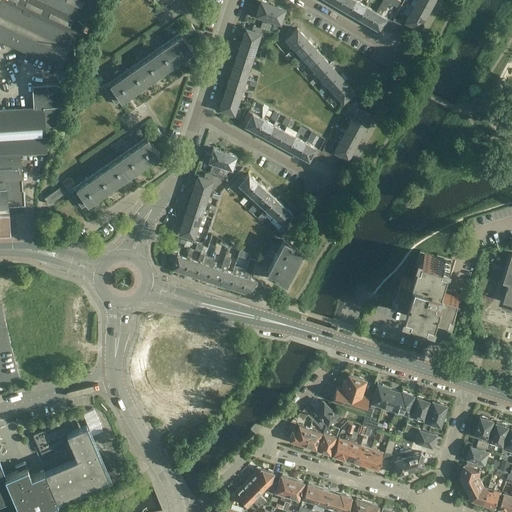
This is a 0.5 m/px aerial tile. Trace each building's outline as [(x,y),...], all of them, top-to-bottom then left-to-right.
[(90,22),(41,0),(0,0),(0,40),(73,74),(90,22)] [(41,0),(90,22),(96,0),(41,0)] [(340,0),(337,6),(347,12),(354,0),(340,0)] [(354,0),(347,12),(358,18),(365,5),(356,0),(354,0)] [(382,25),(385,27),(389,19),(380,14),(383,9),(384,10),(389,2),(386,0),(381,0),(375,11),(368,24),(379,30),(382,25)] [(417,0),(411,11),(424,18),(430,7),(417,0)] [(256,15),(267,19),(271,5),(260,1),(256,15)] [(271,5),(267,19),(279,22),(283,9),(271,5)] [(358,18),(368,24),(375,11),(365,5),(358,18)] [(411,11),(406,20),(406,21),(412,24),(418,28),(424,18),(411,11)] [(394,18),(388,28),(404,38),(412,24),(406,21),(406,20),(403,19),(402,22),(394,18)] [(245,28),(241,40),(255,44),(260,29),(252,26),(250,30),(245,28)] [(283,36),(294,48),(304,38),(296,29),(292,32),(289,30),(283,36)] [(181,34),(110,84),(112,87),(114,90),(117,93),(119,97),(121,100),(192,50),(181,34)] [(294,48),(302,56),(312,47),(304,38),(294,48)] [(241,40),(237,51),(251,56),(255,44),(241,40)] [(302,56),(310,65),(320,56),(312,47),(302,56)] [(237,51),(234,63),(248,67),(251,56),(237,51)] [(310,65),(318,74),(328,64),(320,56),(310,65)] [(234,63),(230,74),(244,78),(248,67),(234,63)] [(318,74),(326,83),(336,73),(328,64),(318,74)] [(326,83),(334,92),(344,82),(336,73),(326,83)] [(230,74),(227,85),(241,90),(244,78),(230,74)] [(344,82),(334,92),(345,104),(351,98),(349,95),(353,91),(344,82)] [(0,206),(7,206),(7,205),(24,204),(23,189),(22,189),(20,154),(46,152),(44,125),(55,124),(61,105),(67,89),(56,84),(32,85),(33,108),(0,109),(0,206)] [(227,85),(223,97),(237,101),(241,90),(227,85)] [(237,101),(223,97),(219,109),(225,110),(224,114),(232,117),(237,101)] [(358,108),(352,119),(364,126),(370,115),(358,108)] [(245,126),(256,132),(263,119),(248,111),(244,119),(247,121),(245,126)] [(256,132),(266,137),(273,125),(263,119),(256,132)] [(352,119),(346,130),(359,137),(364,126),(352,119)] [(266,137),(277,143),(284,130),(273,125),(266,137)] [(277,143),(287,149),(294,136),(284,130),(277,143)] [(346,130),(340,140),(353,147),(359,137),(346,130)] [(287,149),(298,154),(304,142),(294,136),(287,149)] [(147,138),(76,188),(78,191),(80,194),(83,198),(85,201),(87,204),(159,154),(147,138)] [(340,140),(335,150),(335,151),(341,154),(347,158),(353,147),(340,140)] [(311,155),(314,157),(319,149),(304,142),(298,154),(308,160),(311,155)] [(208,161),(220,165),(225,151),(213,147),(208,161)] [(323,147),(317,159),(333,167),(341,154),(335,151),(335,150),(332,149),(331,152),(323,147)] [(225,151),(220,165),(232,169),(237,155),(225,151)] [(198,174),(194,186),(208,191),(213,176),(213,175),(212,175),(205,173),(203,176),(198,174)] [(235,182),(248,193),(258,182),(248,173),(244,178),(241,175),(235,182)] [(65,191),(74,185),(69,177),(60,183),(65,191)] [(248,193),(256,201),(266,190),(258,182),(248,193)] [(194,186),(190,198),(205,202),(208,191),(194,186)] [(256,201),(265,209),(275,198),(266,190),(256,201)] [(190,198),(186,209),(201,214),(205,202),(190,198)] [(265,209),(274,217),(284,206),(275,198),(265,209)] [(284,206),(274,217),(286,228),(292,221),(289,219),(293,214),(284,206)] [(186,209),(183,220),(197,225),(201,214),(186,209)] [(0,237),(12,236),(11,225),(10,214),(0,214),(0,237)] [(197,225),(183,220),(179,232),(193,237),(197,225)] [(302,249),(283,240),(277,252),(273,259),(267,272),(285,281),(292,269),(295,262),(302,249)] [(184,271),(195,275),(200,262),(198,261),(190,258),(192,251),(189,249),(186,257),(188,258),(184,271)] [(397,285),(392,300),(408,305),(407,309),(437,318),(438,314),(446,317),(454,319),(459,305),(457,304),(460,295),(453,293),(440,289),(442,284),(444,284),(452,259),(437,254),(437,256),(420,251),(415,267),(417,267),(415,275),(418,276),(416,281),(402,277),(399,286),(397,285)] [(172,268),(184,271),(188,258),(186,257),(172,253),(170,261),(174,262),(172,268)] [(195,275),(206,279),(211,265),(209,265),(201,262),(204,254),(200,253),(198,261),(200,262),(195,275)] [(511,253),(503,281),(509,283),(503,300),(511,302),(511,253)] [(218,283),(229,286),(234,273),(232,272),(227,270),(231,259),(224,256),(220,268),(222,269),(218,283)] [(206,279),(218,283),(222,269),(220,268),(215,267),(217,263),(214,262),(215,258),(212,257),(209,265),(211,265),(206,279)] [(245,276),(241,290),(252,294),(257,280),(250,278),(256,260),(249,258),(244,276),(245,276)] [(229,286),(241,290),(245,276),(244,276),(235,273),(238,265),(234,264),(232,272),(234,273),(229,286)] [(32,286),(32,288),(0,284),(0,315),(1,315),(14,316),(0,319),(5,320),(8,320),(8,324),(15,322),(17,335),(27,336),(30,308),(36,306),(32,286)] [(66,302),(38,300),(34,355),(0,352),(0,376),(40,379),(41,368),(83,371),(84,352),(57,350),(60,304),(82,306),(83,293),(66,292),(66,302)] [(141,369),(135,389),(207,413),(224,359),(249,367),(255,346),(171,319),(154,373),(141,369)] [(336,386),(331,400),(364,410),(368,397),(361,394),(365,379),(348,374),(347,379),(344,378),(341,388),(336,386)] [(371,401),(382,405),(388,387),(377,384),(371,401)] [(382,405),(395,409),(401,392),(388,387),(382,405)] [(413,394),(401,390),(401,392),(395,409),(407,413),(413,394)] [(411,414),(422,418),(428,400),(416,397),(411,414)] [(342,416),(337,412),(336,413),(323,401),(315,410),(327,422),(333,417),(337,421),(342,416)] [(421,427),(427,430),(430,422),(439,425),(445,405),(439,403),(438,403),(432,401),(426,419),(424,418),(421,427)] [(362,425),(367,426),(372,408),(367,407),(362,425)] [(95,411),(84,415),(91,431),(102,427),(95,411)] [(479,439),(477,445),(486,448),(487,445),(489,440),(487,439),(493,420),(481,416),(475,433),(482,436),(481,440),(479,439)] [(0,511),(12,511),(18,510),(19,511),(32,511),(57,501),(56,498),(108,476),(86,423),(74,428),(69,417),(32,433),(40,453),(70,440),(76,456),(44,470),(30,475),(27,467),(5,476),(0,465),(0,511)] [(490,442),(495,444),(495,443),(502,445),(508,426),(497,423),(491,441),(490,442)] [(289,439),(304,444),(309,428),(298,424),(296,431),(292,430),(289,439)] [(323,432),(317,449),(329,452),(334,436),(327,433),(329,425),(325,424),(323,432)] [(309,428),(304,444),(315,448),(321,431),(309,428)] [(415,440),(431,445),(435,434),(419,429),(415,440)] [(376,433),(373,440),(381,444),(384,436),(376,433)] [(404,449),(410,470),(424,466),(420,451),(412,454),(410,447),(412,441),(390,433),(388,441),(394,443),(395,443),(402,445),(404,449)] [(333,454),(344,458),(344,457),(350,437),(345,436),(344,440),(339,438),(333,454)] [(349,459),(355,461),(360,445),(354,443),(355,439),(350,437),(344,457),(349,458),(349,459)] [(391,454),(394,443),(388,441),(382,457),(391,460),(392,454),(391,454)] [(361,462),(366,464),(371,448),(360,445),(355,461),(361,463),(361,462)] [(486,448),(477,445),(476,447),(471,445),(468,457),(486,463),(490,450),(486,449),(486,448)] [(371,448),(366,464),(371,465),(371,466),(376,468),(376,467),(377,467),(382,452),(371,448)] [(410,470),(404,449),(399,451),(401,457),(393,459),(398,473),(410,470)] [(461,476),(466,487),(482,478),(479,474),(481,470),(474,467),(476,462),(468,460),(466,465),(464,464),(461,476)] [(255,471),(250,476),(262,488),(270,480),(273,472),(256,467),(255,471)] [(280,499),(285,500),(292,478),(287,476),(287,475),(282,474),(282,475),(280,474),(275,491),(282,493),(280,499)] [(250,476),(242,484),(261,504),(262,504),(263,505),(267,501),(258,493),(262,488),(250,476)] [(284,505),(282,509),(287,510),(291,496),(298,498),(303,481),(302,481),(302,480),(297,478),(297,479),(292,478),(285,500),(284,505)] [(472,499),(483,502),(489,485),(484,484),(482,478),(466,487),(472,499)] [(301,499),(313,503),(318,486),(313,485),(314,484),(308,482),(308,483),(307,483),(301,499)] [(489,485),(483,502),(495,506),(500,489),(494,487),(495,484),(490,483),(489,485)] [(234,492),(241,500),(246,505),(251,500),(259,507),(261,504),(242,484),(234,492)] [(313,503),(324,506),(330,489),(323,487),(323,488),(318,486),(313,503)] [(499,507),(507,510),(508,508),(511,509),(511,506),(511,488),(511,493),(504,491),(499,507)] [(329,511),(334,511),(335,510),(340,493),(339,493),(335,492),(336,491),(330,489),(324,506),(331,509),(329,511)] [(233,497),(227,491),(224,494),(227,497),(226,498),(231,504),(231,503),(232,503),(233,497)] [(335,510),(334,511),(339,511),(341,511),(346,511),(351,497),(350,496),(340,492),(339,493),(340,493),(335,510)] [(363,511),(367,501),(362,499),(360,500),(355,498),(350,511),(363,511)] [(375,511),(378,505),(373,504),(372,502),(367,501),(363,511),(375,511)] [(228,511),(240,511),(241,511),(242,506),(232,503),(231,503),(231,504),(230,508),(228,511)]
